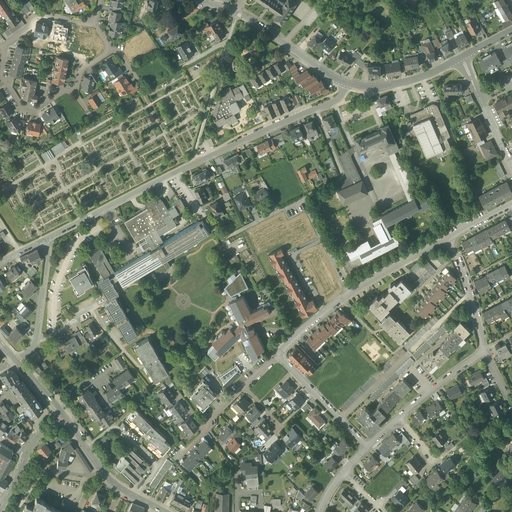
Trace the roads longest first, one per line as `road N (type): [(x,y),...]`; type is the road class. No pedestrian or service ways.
road 1 (residential): [(348,83),(332,102),(174,172)]
road 2 (residential): [(174,172),(44,238)]
road 3 (residential): [(276,353),(368,449)]
road 4 (residential): [(348,83),(238,14)]
road 5 (residential): [(44,238),(35,341),(15,358)]
road 6 (residential): [(136,497),(153,462),(114,428),(86,448)]
road 7 (residential): [(486,352),(449,237)]
